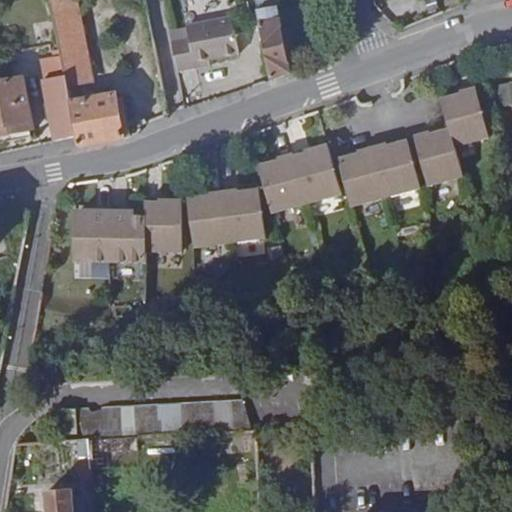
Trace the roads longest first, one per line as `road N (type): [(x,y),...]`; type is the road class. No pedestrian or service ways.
road 1 (residential): [(0,440),(3,425),(47,395),(304,387),(321,407),(330,511)]
road 2 (unclassified): [(371,65),(182,134),(54,172),(0,178)]
road 3 (unclassified): [(511,18),(371,65)]
